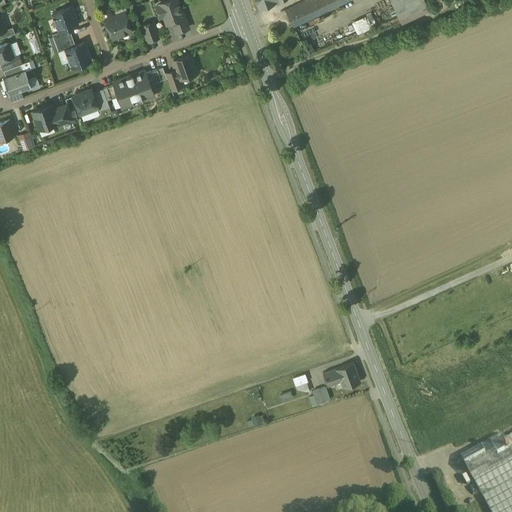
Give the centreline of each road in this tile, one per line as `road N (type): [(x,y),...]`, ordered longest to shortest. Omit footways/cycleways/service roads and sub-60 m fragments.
road 1 (tertiary): [(245,20),(429,511)]
road 2 (track): [(265,75),(466,0)]
road 3 (track): [(357,317),(511,245)]
road 4 (residential): [(112,68),(245,20)]
